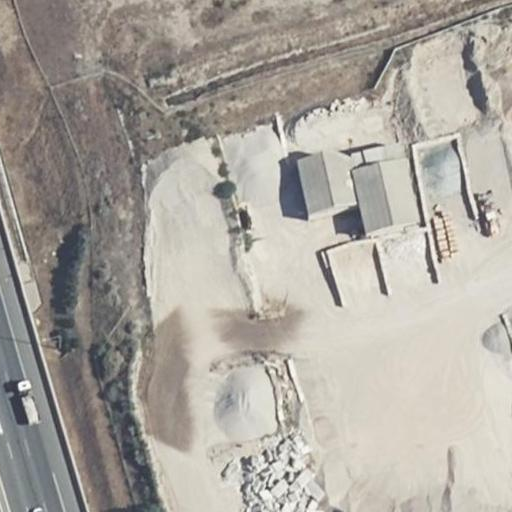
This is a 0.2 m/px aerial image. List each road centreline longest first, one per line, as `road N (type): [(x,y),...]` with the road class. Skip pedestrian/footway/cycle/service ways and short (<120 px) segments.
road 1 (unknown): [(511,271),(368,324),(247,325)]
road 2 (motorway): [(38,511),(0,381)]
